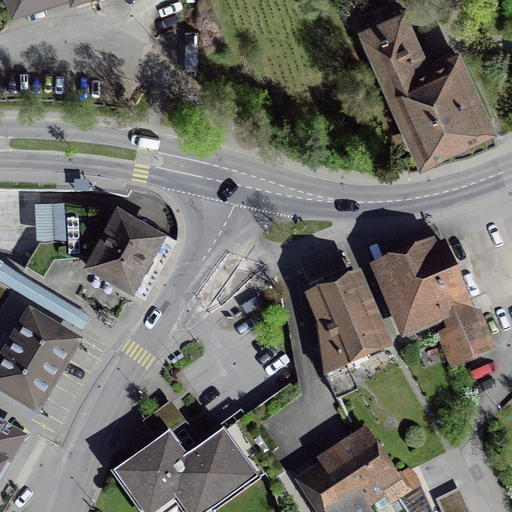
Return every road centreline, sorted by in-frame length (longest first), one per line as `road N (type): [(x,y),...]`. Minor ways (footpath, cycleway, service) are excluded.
road 1 (residential): [(65,511),(99,417),(216,234),(238,179)]
road 2 (primary): [(493,176),(416,198),(358,202),(238,179)]
road 3 (primary): [(238,179),(106,151),(0,143)]
road 4 (residential): [(502,511),(476,465),(497,386),(511,370)]
